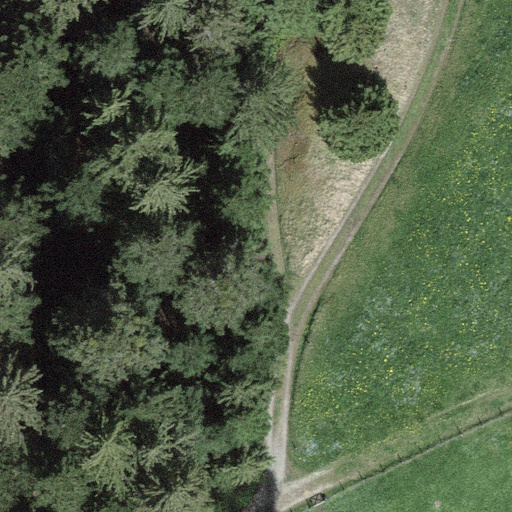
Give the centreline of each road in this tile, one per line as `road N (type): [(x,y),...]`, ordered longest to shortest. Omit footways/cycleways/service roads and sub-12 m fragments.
road 1 (track): [(258,494),(280,320),(394,125),(434,0)]
road 2 (track): [(280,320),(249,0)]
